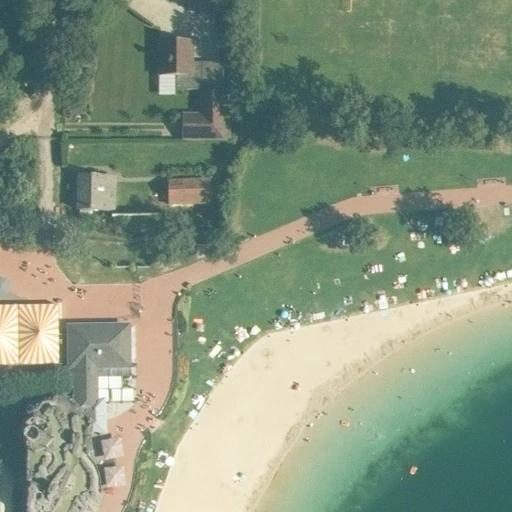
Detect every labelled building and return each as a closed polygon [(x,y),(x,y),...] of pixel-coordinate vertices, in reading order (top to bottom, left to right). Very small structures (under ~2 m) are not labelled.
[(222,9),(221,0),(187,0),(188,10),(222,9)] [(160,43),(160,76),(170,76),(175,76),(175,90),(195,90),(199,90),(202,90),(202,63),(191,63),(191,43),(180,43),(160,43)] [(181,115),(181,141),(223,141),(223,140),(230,140),(230,107),(226,107),(226,92),(223,93),(199,93),(199,115),(181,115)] [(78,177),(77,211),(114,212),(115,192),(115,178),(98,178),(78,177)] [(212,204),(211,178),(169,179),(170,205),(212,204)] [(21,278),(27,280),(33,279),(38,275),(40,269),(39,263),(35,258),(29,256),(22,257),(18,261),(15,267),(17,273),(21,278)] [(92,493),(91,435),(106,435),(105,420),(105,400),(96,403),(95,368),(128,367),(128,327),(69,328),(70,368),(75,368),(76,405),(27,407),(27,511),(70,511),(76,503),(80,503),(85,501),(88,500),(90,497),(92,493)]
